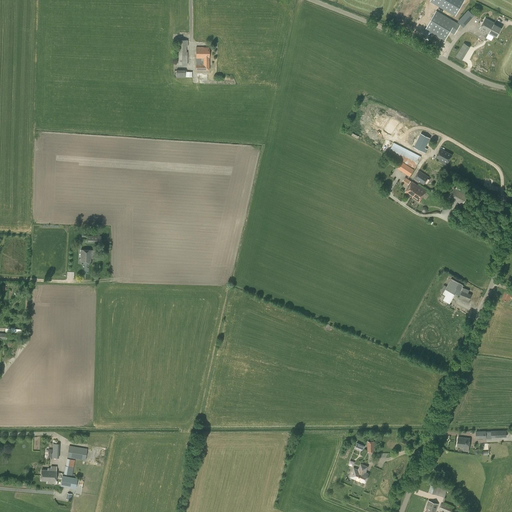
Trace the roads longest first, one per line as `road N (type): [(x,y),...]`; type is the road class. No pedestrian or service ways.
road 1 (unclassified): [(402,511),(511,232)]
road 2 (unclassified): [(511,88),(488,84),(321,0)]
